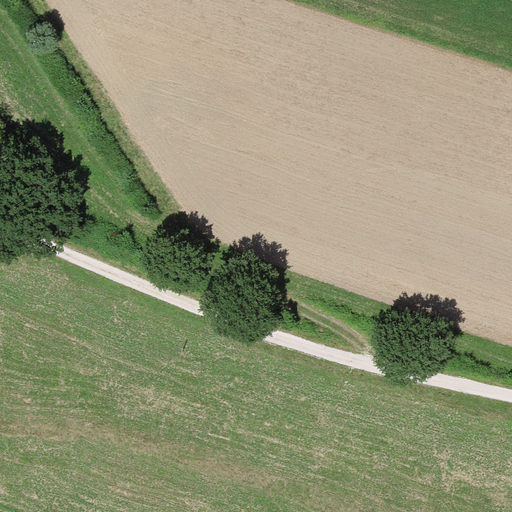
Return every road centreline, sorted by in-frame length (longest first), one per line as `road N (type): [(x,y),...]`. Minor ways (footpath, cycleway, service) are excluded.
road 1 (track): [(511,398),(198,315),(0,229)]
road 2 (track): [(357,362),(312,320),(117,223)]
